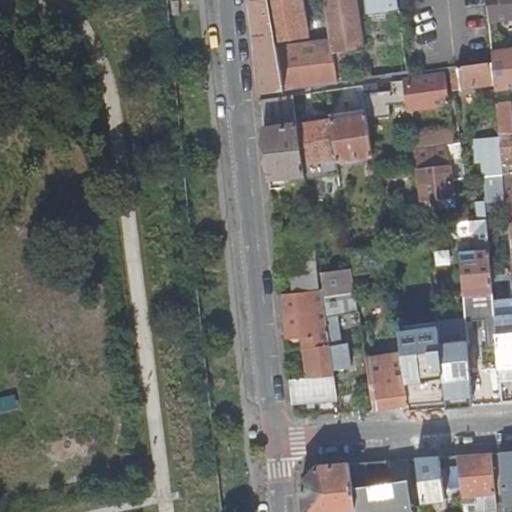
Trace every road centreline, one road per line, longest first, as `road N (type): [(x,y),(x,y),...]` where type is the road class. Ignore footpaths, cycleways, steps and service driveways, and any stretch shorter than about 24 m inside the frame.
road 1 (residential): [(279,444),(233,0)]
road 2 (residential): [(279,444),(511,426)]
